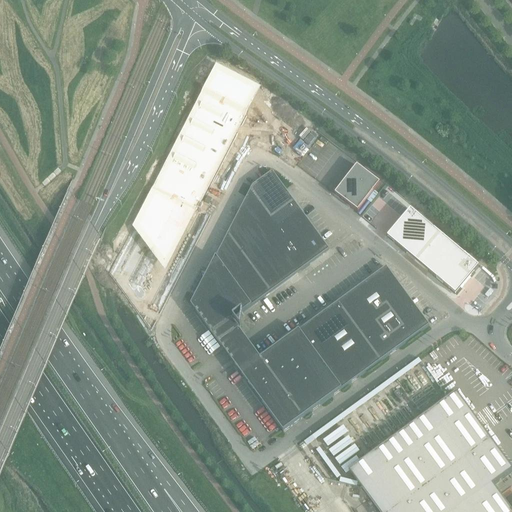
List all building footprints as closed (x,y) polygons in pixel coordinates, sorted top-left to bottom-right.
[(152,198),(147,209),(152,212),(158,201),(179,212),(184,203),(202,212),(244,131),(246,126),(240,123),(252,101),(255,95),(221,78),(213,94),(208,91),(152,198)] [(280,104),(262,128),(267,132),(285,108),(280,104)] [(358,213),(380,184),(357,166),(335,195),(344,202),(347,204),(351,207),(358,213)] [(386,268),(260,360),(246,340),(233,322),(329,251),(272,173),(253,187),(191,307),(226,355),(283,433),(284,433),(429,327),(386,268)] [(406,206),(382,234),(450,291),(473,264),(406,206)] [(511,511),(493,486),(511,472),(511,469),(457,393),(449,399),(445,402),(457,418),(361,488),(378,511),(511,511)]
